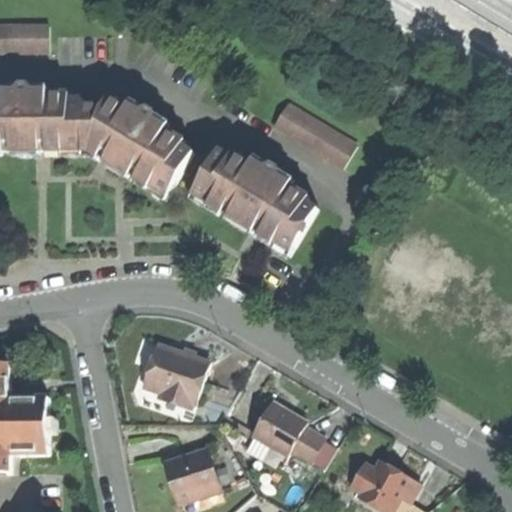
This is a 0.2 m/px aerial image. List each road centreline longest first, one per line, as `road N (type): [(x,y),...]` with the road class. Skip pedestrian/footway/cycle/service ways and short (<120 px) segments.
road 1 (residential): [(93,300),(164,287),(213,296),(494,463),(511,482)]
road 2 (residential): [(93,300),(119,511)]
